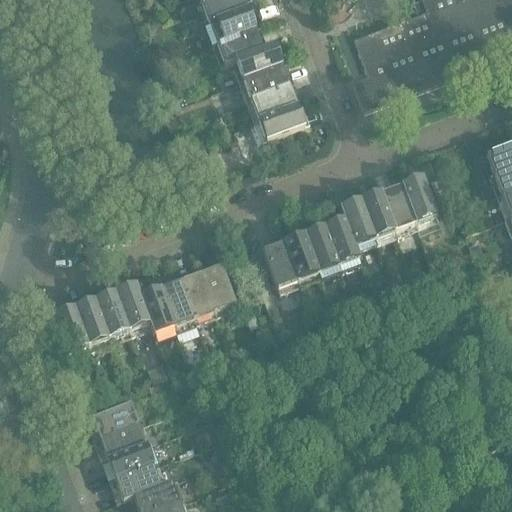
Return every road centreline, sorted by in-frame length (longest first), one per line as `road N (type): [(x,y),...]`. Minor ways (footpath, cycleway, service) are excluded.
road 1 (residential): [(25,274),(87,265),(358,160)]
road 2 (residential): [(0,25),(40,194),(25,274)]
road 3 (residential): [(25,274),(11,310),(12,347),(77,511)]
road 4 (residential): [(358,160),(301,0)]
road 5 (residential): [(511,104),(358,160)]
